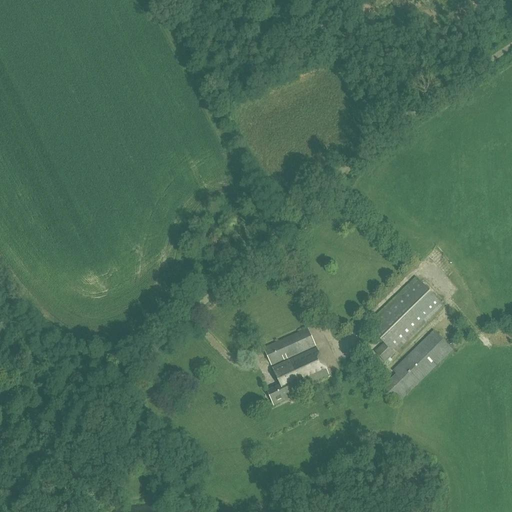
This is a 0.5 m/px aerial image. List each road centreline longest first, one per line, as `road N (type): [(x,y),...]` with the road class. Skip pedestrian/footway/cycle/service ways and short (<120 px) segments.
road 1 (unclassified): [(31,511),(118,389),(176,326),(374,138),(511,45)]
road 2 (track): [(156,0),(284,231)]
road 3 (track): [(308,0),(374,138)]
